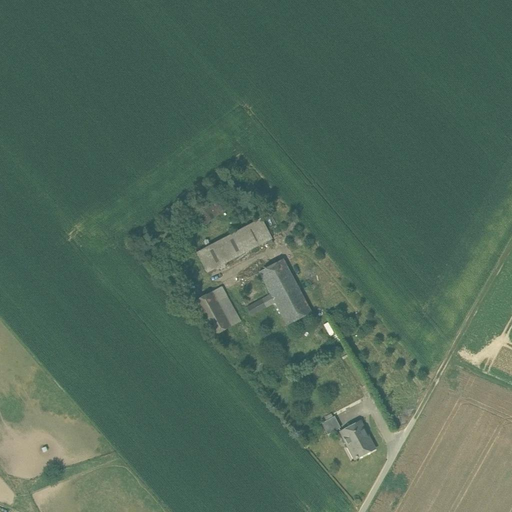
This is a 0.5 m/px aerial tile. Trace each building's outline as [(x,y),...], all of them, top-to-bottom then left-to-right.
[(215,200),(197,213),(205,223),(223,210),(215,200)] [(261,218),(197,253),(207,272),(271,237),(261,218)] [(283,259),(259,272),(271,294),(275,302),(287,325),(311,313),(283,259)] [(240,321),(221,287),(212,292),(230,327),(240,321)] [(230,327),(212,292),(193,302),(212,337),(230,327)] [(271,294),(247,307),(251,315),(275,302),(271,294)] [(322,423),(321,423),(327,434),(339,428),(333,417),(322,423)] [(359,421),(340,431),(355,460),(374,449),(359,421)]
